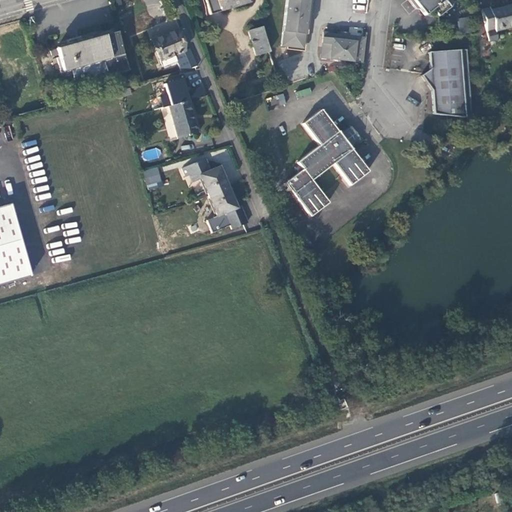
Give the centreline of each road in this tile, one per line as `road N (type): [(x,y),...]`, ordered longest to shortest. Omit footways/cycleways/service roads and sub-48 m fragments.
road 1 (trunk): [(511,390),(165,511)]
road 2 (trunk): [(242,511),(511,417)]
road 3 (residential): [(172,0),(268,215)]
road 4 (residential): [(382,0),(372,126),(444,143)]
